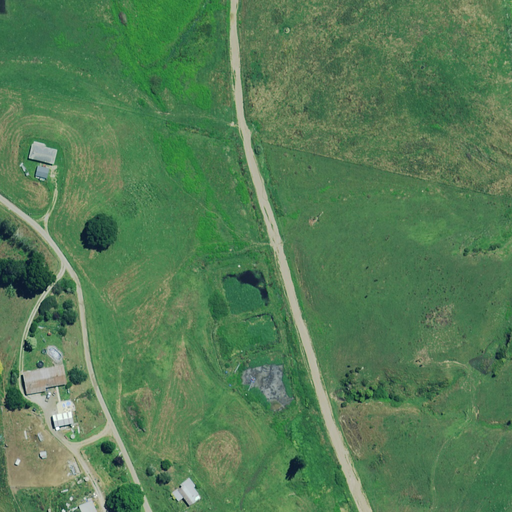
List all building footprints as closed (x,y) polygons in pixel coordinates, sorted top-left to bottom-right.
[(56,150),(31,144),(28,158),(52,164),(56,150)] [(48,169),(36,165),(33,175),(45,179),(48,169)] [(66,384),(62,365),(21,373),(25,395),(45,391),(44,388),(66,384)] [(194,486),(188,479),(179,485),(180,487),(172,493),(177,501),(182,498),(189,506),(200,498),(192,488),(194,486)] [(95,511),(91,501),(78,506),(80,511),(95,511)]
